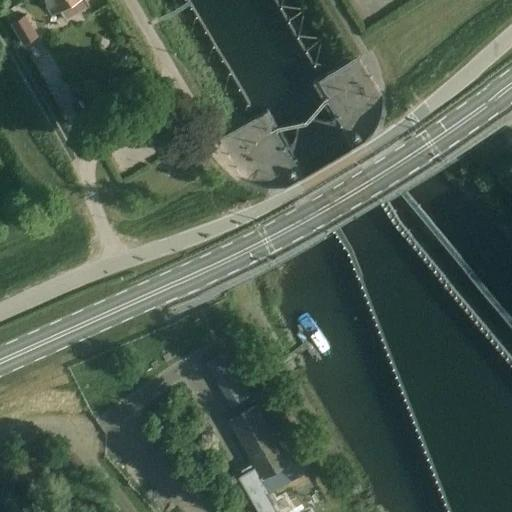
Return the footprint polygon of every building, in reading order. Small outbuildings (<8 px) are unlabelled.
[(45,0),(52,11),(57,8),(64,19),(88,5),(85,0),(45,0)] [(36,36),(24,15),(11,23),(23,44),(36,36)] [(199,313),(191,316),(196,327),(204,324),(199,313)] [(256,405),(242,413),(228,421),(260,477),(269,492),(296,476),(287,461),(288,461),(256,405)] [(150,489),(143,495),(153,507),(160,500),(158,498),(160,495),(154,489),(152,491),(150,489)]
